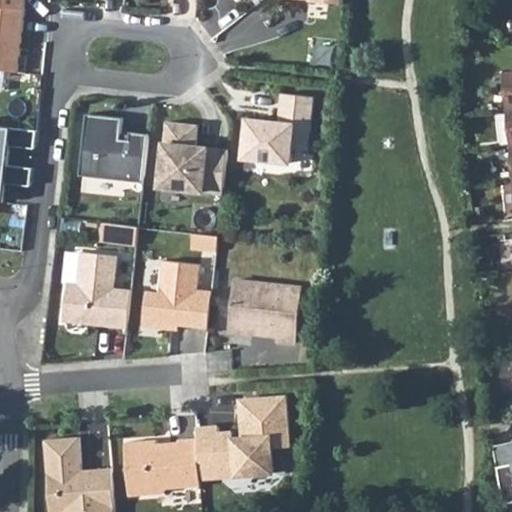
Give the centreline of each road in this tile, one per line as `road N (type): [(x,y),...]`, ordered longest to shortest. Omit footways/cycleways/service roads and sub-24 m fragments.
road 1 (residential): [(57,75),(154,86),(175,80),(186,64),(178,43),(162,36),(93,27),(68,38)]
road 2 (residential): [(57,75),(28,285),(0,310)]
road 3 (residential): [(9,389),(195,374)]
road 4 (residential): [(3,511),(9,389)]
